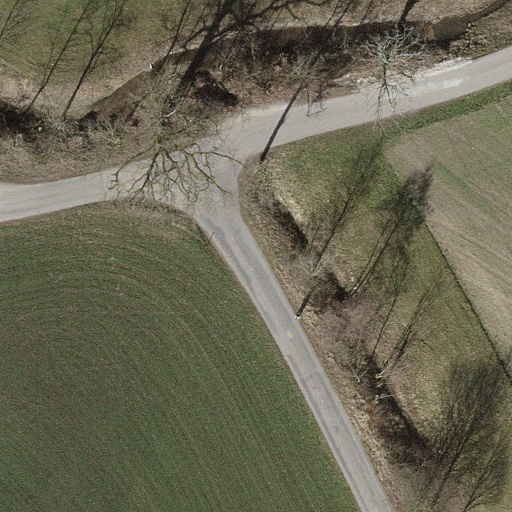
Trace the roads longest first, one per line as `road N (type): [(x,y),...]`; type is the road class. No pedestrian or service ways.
road 1 (track): [(383,511),(204,158)]
road 2 (track): [(511,61),(204,158)]
road 3 (track): [(204,158),(0,207)]
